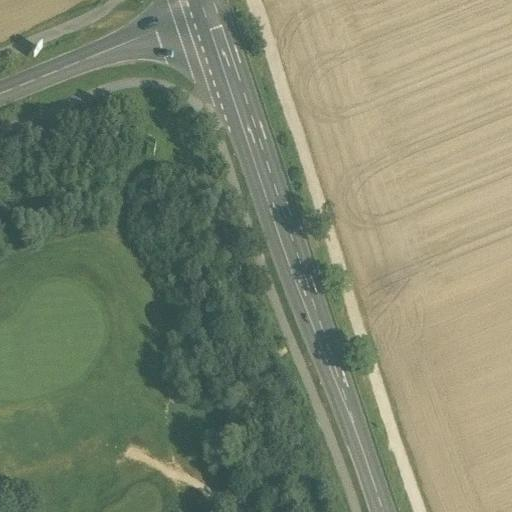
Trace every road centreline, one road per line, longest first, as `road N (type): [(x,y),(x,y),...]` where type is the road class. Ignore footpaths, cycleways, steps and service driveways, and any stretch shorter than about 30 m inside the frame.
road 1 (track): [(250,0),(419,511)]
road 2 (tertiary): [(211,13),(382,511)]
road 3 (tertiary): [(0,95),(211,13)]
